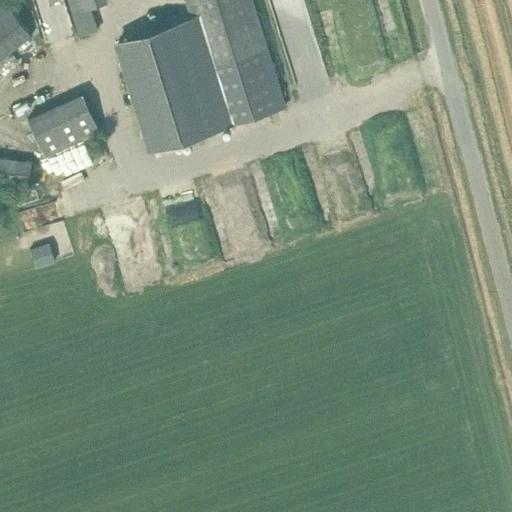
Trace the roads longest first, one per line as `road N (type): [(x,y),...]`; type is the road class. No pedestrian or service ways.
road 1 (unknown): [(449,69),(168,172),(132,177),(116,162),(90,54),(131,0)]
road 2 (unclassified): [(511,314),(431,0)]
